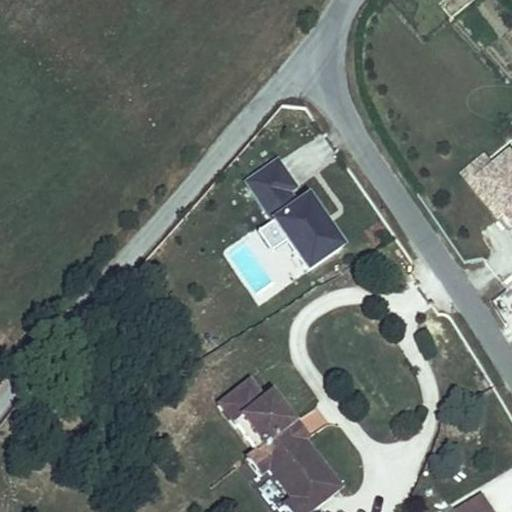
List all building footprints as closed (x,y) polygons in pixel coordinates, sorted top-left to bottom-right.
[(245,181),(271,217),(307,270),(343,245),(307,192),(294,201),(287,192),(294,187),(276,160),(269,165),(245,181)] [(511,161),(497,173),(487,161),(466,178),(510,234),(511,232),(511,161)] [(236,382),(207,404),(226,427),(236,420),(257,446),(247,453),(239,459),(252,479),(262,471),(286,501),(279,506),(283,511),(312,511),(338,491),(292,435),(286,440),(274,424),(278,420),(257,393),(251,398),(236,382)] [(278,420),(274,424),(286,440),(292,435),(297,432),(284,416),(278,420)] [(236,420),(226,427),(247,453),(257,446),(236,420)] [(483,511),(477,500),(457,511),(483,511)]
